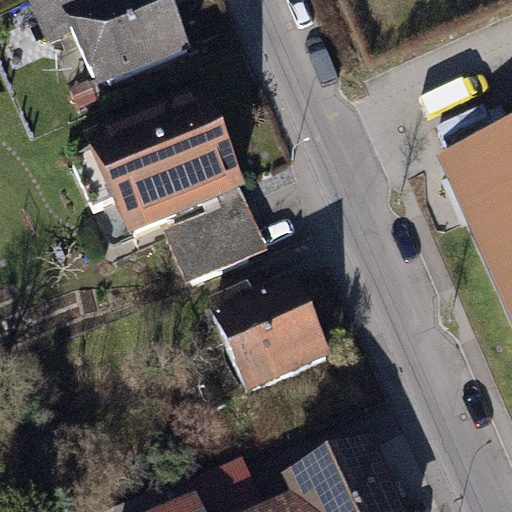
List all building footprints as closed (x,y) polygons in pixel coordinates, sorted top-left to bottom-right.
[(182,0),(115,0),(86,12),(118,89),(205,53),(182,0)] [(252,196),(257,193),(221,108),(96,160),(110,195),(131,187),(152,237),(172,229),(252,196)] [(511,137),(425,177),(511,366),(511,137)] [(273,247),(252,196),(172,229),(193,280),(273,247)] [(267,290),(224,310),(264,395),(345,358),(312,287),(273,304),(267,290)] [(399,511),(371,448),(277,491),(286,511),(399,511)]
